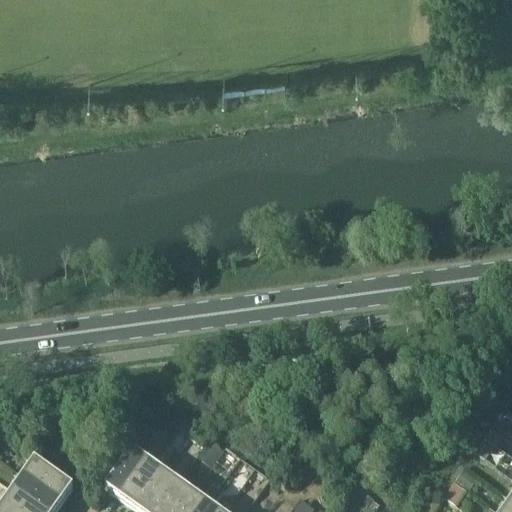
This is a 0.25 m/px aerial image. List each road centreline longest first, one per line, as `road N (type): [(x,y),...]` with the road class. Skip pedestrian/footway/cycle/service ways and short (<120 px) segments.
road 1 (primary): [(0,344),(511,274)]
road 2 (track): [(0,146),(455,88)]
